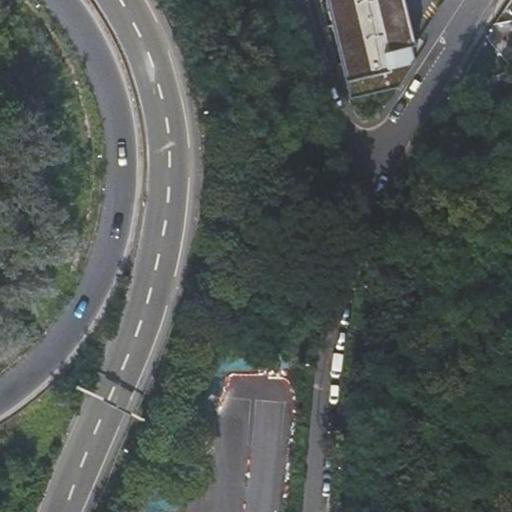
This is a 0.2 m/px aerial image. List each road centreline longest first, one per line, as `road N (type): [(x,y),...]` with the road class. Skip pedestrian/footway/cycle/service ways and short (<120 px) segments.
road 1 (motorway): [(63,511),(133,350),(165,227),(166,122),(155,69),(120,0)]
road 2 (motorway): [(65,0),(103,67),(122,139),(121,189),(105,258),(74,320),(29,378),(0,397)]
road 3 (residential): [(304,511),(320,315),(347,206)]
road 4 (residential): [(347,206),(482,0)]
road 5 (residential): [(347,206),(290,0)]
